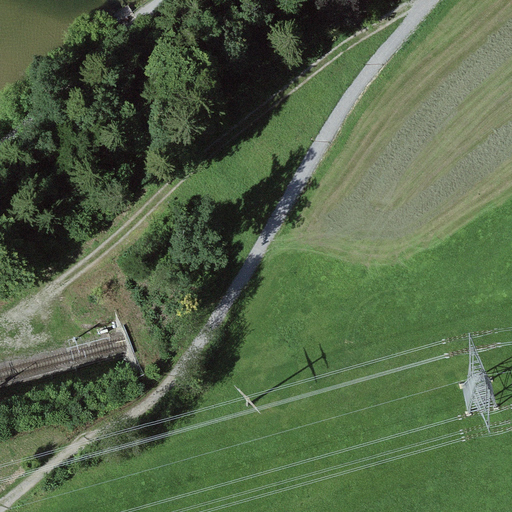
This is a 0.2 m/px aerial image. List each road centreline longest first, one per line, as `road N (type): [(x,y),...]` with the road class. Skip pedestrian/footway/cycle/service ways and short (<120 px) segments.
road 1 (track): [(0,509),(37,470),(173,377),(212,327),(359,81),(431,0)]
road 2 (track): [(424,6),(398,11),(352,42),(190,169),(68,280),(0,319)]
